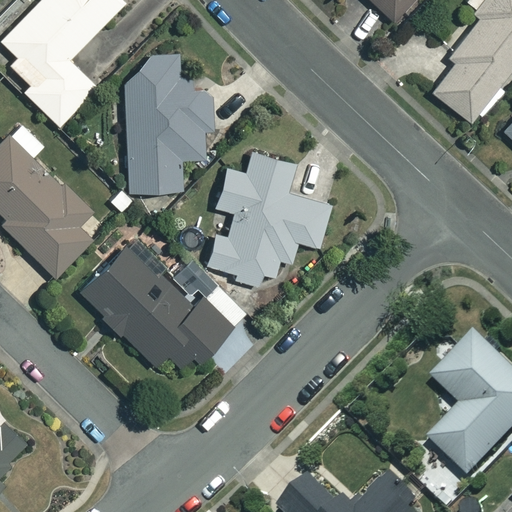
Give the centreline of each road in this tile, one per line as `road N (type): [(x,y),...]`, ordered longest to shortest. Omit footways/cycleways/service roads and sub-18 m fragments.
road 1 (residential): [(169,487),(456,207)]
road 2 (residential): [(241,0),(456,207)]
road 3 (residential): [(169,487),(0,317)]
